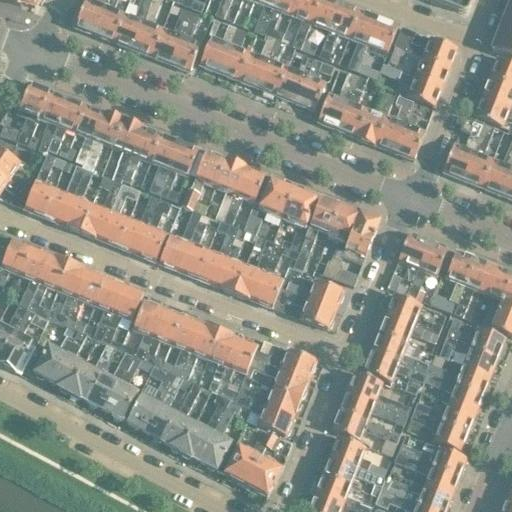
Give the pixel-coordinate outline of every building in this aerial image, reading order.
[(0,0),(20,7),(20,5),(35,9),(37,0),(0,0)] [(110,0),(86,0),(82,12),(77,14),(73,24),(75,29),(94,36),(107,4),(108,5),(110,0)] [(119,0),(110,0),(108,5),(107,4),(94,36),(114,44),(125,16),(115,12),(119,0)] [(125,16),(114,44),(133,52),(152,0),(142,0),(135,20),(125,16)] [(152,0),(133,52),(152,59),(163,31),(153,27),(164,0),(163,0),(152,0)] [(191,11),(193,0),(182,0),(181,7),(191,11)] [(233,0),(222,0),(216,17),(225,21),(233,0)] [(255,0),(233,0),(225,21),(245,28),(246,25),(235,21),(243,0),(246,0),(254,3),(255,0)] [(277,0),(255,0),(254,3),(264,7),(254,32),(263,36),(277,0)] [(299,0),(277,0),(263,36),(266,37),(277,41),(282,44),(285,36),(274,31),(282,13),(292,18),(299,0)] [(299,0),(292,18),(302,22),(292,48),(301,51),(304,44),(311,26),(320,0),(299,0)] [(320,0),(311,26),(330,33),(340,5),(327,0),(320,0)] [(425,0),(461,14),(466,1),(472,4),(473,0),(425,0)] [(511,0),(492,52),(511,59),(511,0)] [(340,5),(330,33),(319,59),(332,64),(335,56),(331,55),(338,36),(349,40),(360,13),(340,5)] [(163,31),(152,59),(170,67),(191,15),(183,12),(173,35),(163,31)] [(360,13),(349,40),(358,44),(348,70),(358,74),(361,65),(368,47),(379,20),(360,13)] [(191,15),(170,67),(190,74),(201,46),(191,42),(200,19),(191,15)] [(398,28),(379,20),(368,47),(375,51),(374,54),(386,59),(398,28)] [(211,40),(200,68),(219,75),(237,31),(229,28),(222,44),(211,40)] [(415,35),(401,29),(394,49),(402,52),(422,60),(450,71),(457,51),(430,40),(426,49),(412,44),(415,35)] [(247,34),(237,31),(219,75),(238,83),(249,55),(240,51),(247,34)] [(260,59),(249,55),(238,83),(257,90),(277,41),(266,37),(264,42),(267,43),(260,59)] [(277,41),(257,90),(276,98),(287,70),(279,66),(286,46),(282,44),(277,41)] [(317,49),(304,44),(301,51),(314,56),(317,49)] [(402,52),(394,49),(388,62),(396,65),(402,52)] [(298,74),(287,70),(276,98),(295,105),(313,60),(304,57),(298,74)] [(334,69),(313,60),(295,105),(315,113),(326,84),(330,83),(334,69)] [(422,60),(418,70),(412,67),(409,77),(414,79),(442,90),(450,71),(422,60)] [(511,65),(497,60),(490,79),(511,88),(511,65)] [(380,73),(361,65),(358,74),(377,82),(380,75),(380,73)] [(383,66),(380,73),(380,75),(398,82),(402,74),(383,66)] [(338,133),(359,79),(351,76),(346,87),(344,87),(339,100),(329,96),(318,124),(338,133)] [(359,79),(338,133),(355,140),(356,141),(368,112),(358,108),(368,83),(359,79)] [(442,90),(414,79),(407,99),(434,110),(442,90)] [(511,88),(490,79),(482,99),(511,110),(511,88)] [(26,121),(21,133),(4,126),(0,137),(0,138),(28,149),(32,139),(34,133),(37,126),(49,93),(30,85),(26,87),(21,100),(24,101),(17,117),(26,121)] [(68,100),(49,93),(37,126),(38,126),(40,121),(48,124),(43,138),(44,138),(38,153),(43,154),(47,154),(47,152),(48,153),(68,100)] [(378,116),(368,112),(356,141),(375,148),(386,119),(395,98),(387,95),(378,116)] [(511,110),(482,99),(474,118),(502,129),(506,119),(511,120),(511,110)] [(68,100),(48,153),(56,156),(65,132),(75,136),(86,107),(68,100)] [(397,123),(386,119),(375,148),(376,147),(395,155),(406,127),(407,124),(414,106),(399,100),(396,106),(403,109),(397,123)] [(423,110),(414,106),(407,124),(416,128),(420,119),(429,123),(433,113),(423,110)] [(105,114),(86,107),(75,136),(85,140),(76,165),(84,169),(105,114)] [(105,114),(84,169),(83,171),(85,172),(92,175),(103,148),(112,151),(124,121),(105,114)] [(464,150),(454,147),(443,175),(463,182),(485,127),(465,119),(460,132),(470,136),(464,150)] [(124,121),(112,151),(122,155),(111,183),(120,186),(143,128),(124,121)] [(425,134),(406,127),(395,155),(413,162),(425,134)] [(493,130),(485,127),(463,182),(482,190),(493,161),(483,157),(493,130)] [(143,129),(143,128),(120,186),(121,187),(128,190),(140,162),(150,166),(161,137),(143,130),(143,129)] [(161,137),(150,166),(159,170),(152,187),(149,186),(145,197),(150,199),(157,202),(180,144),(161,137)] [(38,142),(32,139),(28,149),(35,151),(38,142)] [(0,141),(0,176),(20,190),(23,191),(32,194),(35,186),(25,183),(14,175),(29,153),(0,141)] [(493,161),(482,190),(500,197),(511,168),(511,141),(503,165),(493,161)] [(199,152),(180,144),(157,202),(159,203),(166,206),(177,177),(188,181),(199,152)] [(66,160),(71,148),(69,147),(66,153),(61,151),(59,157),(66,160)] [(75,149),(71,148),(66,160),(71,162),(76,151),(75,150),(75,149)] [(225,161),(206,154),(191,192),(188,190),(180,210),(192,214),(193,215),(200,197),(204,187),(214,191),(226,161),(225,161)] [(35,186),(32,194),(25,212),(44,220),(55,192),(44,188),(51,168),(62,173),(66,164),(65,163),(47,156),(41,171),(35,186)] [(226,161),(214,191),(226,196),(215,223),(219,225),(223,226),(246,169),(226,161)] [(76,167),(65,163),(66,164),(62,173),(72,176),(76,167)] [(511,168),(500,197),(511,201),(511,168)] [(55,192),(44,220),(62,227),(85,172),(83,171),(82,172),(76,169),(65,196),(55,192)] [(246,169),(223,226),(231,229),(242,202),(254,206),(265,178),(265,177),(246,170),(246,169)] [(85,172),(62,227),(69,230),(81,235),(92,207),(82,203),(93,177),(91,176),(92,175),(85,172)] [(0,176),(0,195),(4,190),(15,197),(19,199),(23,191),(20,190),(0,176)] [(238,232),(235,240),(239,242),(239,241),(243,243),(246,235),(255,239),(265,215),(281,222),(295,189),(271,180),(265,178),(254,206),(242,234),(238,232)] [(102,211),(92,207),(81,235),(92,240),(92,239),(99,242),(121,187),(120,186),(111,183),(111,184),(102,180),(99,190),(109,194),(102,211)] [(128,190),(121,187),(99,242),(118,250),(129,222),(118,218),(126,200),(136,204),(139,195),(128,191),(128,190)] [(317,198),(295,189),(281,222),(304,231),(317,198)] [(15,197),(10,206),(25,212),(32,194),(23,191),(19,199),(15,197)] [(139,226),(129,222),(118,250),(136,257),(159,203),(157,202),(150,199),(139,226)] [(299,255),(297,262),(293,270),(303,274),(319,232),(329,236),(341,207),(321,200),(305,240),(299,255)] [(166,206),(159,203),(136,257),(155,265),(167,237),(156,233),(162,218),(174,223),(179,212),(166,206)] [(341,207),(329,236),(327,240),(338,244),(331,263),(328,264),(322,277),(351,288),(334,282),(360,215),(341,207)] [(193,215),(192,214),(181,242),(170,238),(159,266),(178,274),(201,218),(193,215)] [(380,223),(360,215),(334,282),(351,288),(353,289),(380,223)] [(210,221),(201,218),(178,274),(197,281),(208,253),(199,250),(210,221)] [(208,253),(197,281),(216,289),(232,247),(235,240),(238,232),(231,230),(231,229),(223,226),(219,225),(215,234),(226,238),(218,257),(208,253)] [(295,236),(289,251),(299,255),(305,240),(295,236)] [(403,281),(393,277),(387,291),(407,298),(428,244),(420,241),(419,238),(413,236),(411,237),(409,236),(398,264),(408,268),(403,281)] [(0,272),(0,292),(1,293),(8,275),(19,279),(31,250),(12,242),(5,259),(1,268),(0,272)] [(436,247),(428,244),(407,298),(430,307),(434,296),(420,290),(426,274),(436,279),(447,252),(445,251),(444,248),(439,246),(436,247)] [(240,250),(232,247),(216,289),(223,291),(222,292),(234,296),(245,268),(235,264),(240,250)] [(272,254),(269,262),(253,303),(254,304),(254,303),(272,311),(280,291),(283,283),(274,279),(283,257),(297,262),(299,255),(289,251),(288,252),(275,247),(272,254)] [(24,295),(18,308),(27,312),(33,299),(50,257),(31,250),(19,279),(30,284),(25,296),(24,295)] [(441,279),(434,296),(430,307),(454,316),(476,261),(457,253),(446,280),(441,279)] [(33,299),(27,312),(41,320),(45,323),(49,313),(38,308),(46,290),(57,295),(69,264),(57,259),(57,260),(50,257),(33,299)] [(245,268),(234,296),(253,303),(269,262),(261,259),(256,273),(245,268)] [(476,261),(454,316),(462,320),(473,291),(483,296),(494,268),(476,261)] [(49,313),(45,323),(48,324),(57,325),(65,328),(87,272),(80,269),(69,264),(57,295),(67,299),(59,317),(49,313)] [(511,274),(494,268),(483,296),(493,299),(482,327),(491,331),(511,278),(511,274)] [(87,272),(65,328),(67,330),(78,335),(83,337),(87,327),(76,323),(83,305),(94,309),(106,280),(87,272)] [(511,278),(491,331),(511,339),(511,278)] [(285,279),(283,283),(280,291),(336,313),(343,294),(314,282),(310,293),(290,285),(291,281),(285,279)] [(87,327),(83,337),(87,338),(101,345),(124,287),(106,280),(94,309),(104,314),(97,331),(87,327)] [(124,287),(101,345),(107,348),(115,352),(119,354),(122,347),(111,342),(114,332),(115,333),(120,321),(131,325),(143,295),(124,287)] [(336,313),(280,291),(272,311),(281,314),(285,302),(304,310),(299,321),(328,332),(336,313)] [(421,308),(394,297),(386,316),(413,327),(424,331),(438,337),(442,328),(417,317),(421,308)] [(137,354),(122,347),(119,354),(125,356),(133,360),(141,363),(143,364),(146,354),(163,311),(144,304),(133,334),(143,338),(137,354)] [(0,327),(0,360),(27,312),(18,308),(6,331),(0,327)] [(146,354),(143,364),(154,369),(161,373),(165,364),(154,360),(160,345),(170,349),(182,319),(163,311),(146,354)] [(27,312),(0,360),(0,365),(20,376),(36,346),(21,339),(28,327),(35,331),(41,320),(27,312)] [(413,327),(386,316),(378,335),(406,346),(410,337),(435,346),(438,337),(424,331),(413,327)] [(174,368),(165,364),(161,373),(175,379),(179,381),(201,326),(182,319),(170,349),(180,353),(174,368)] [(454,321),(446,340),(497,360),(505,341),(478,330),(474,340),(457,334),(461,323),(454,321)] [(201,326),(179,381),(183,382),(186,384),(192,372),(197,359),(208,364),(219,333),(208,328),(208,329),(201,326)] [(48,348),(33,375),(51,385),(78,335),(67,330),(63,337),(67,339),(59,353),(48,348)] [(219,333),(208,364),(217,368),(207,393),(214,396),(238,341),(231,338),(219,333)] [(83,337),(78,335),(51,385),(58,388),(58,389),(68,395),(84,366),(74,361),(87,338),(83,337)] [(378,335),(371,354),(425,376),(429,367),(402,356),(406,346),(378,335)] [(497,360),(446,340),(439,359),(448,363),(452,352),(467,358),(462,369),(490,380),(497,360)] [(238,341),(214,396),(217,398),(229,403),(233,405),(237,397),(240,390),(229,386),(234,374),(245,379),(248,370),(249,370),(253,360),(256,352),(257,348),(238,341)] [(256,352),(253,360),(308,383),(316,363),(287,352),(283,363),(267,357),(271,346),(264,343),(260,353),(256,352)] [(84,366),(68,395),(80,401),(80,400),(87,404),(102,377),(115,352),(107,348),(93,372),(84,366)] [(371,354),(363,374),(391,385),(395,374),(415,382),(412,388),(419,391),(421,387),(425,376),(371,354)] [(102,377),(87,404),(105,413),(133,360),(125,356),(112,382),(102,377)] [(133,360),(105,413),(123,422),(137,396),(126,390),(141,363),(133,360)] [(308,383),(253,360),(249,370),(275,380),(271,389),(301,401),(306,390),(305,390),(308,383)] [(429,367),(425,376),(482,398),(490,380),(462,369),(459,378),(431,367),(429,367)] [(161,373),(154,369),(149,378),(162,385),(151,404),(141,398),(127,425),(145,434),(175,379),(161,373)] [(382,385),(354,375),(347,394),(374,405),(408,418),(411,410),(378,397),(382,385)] [(425,376),(421,387),(423,388),(424,385),(452,396),(448,406),(475,417),(482,398),(425,376)] [(175,379),(145,434),(162,444),(163,444),(176,417),(175,417),(167,412),(183,382),(179,381),(175,379)] [(244,380),(240,390),(237,397),(294,420),(301,401),(271,389),(267,401),(248,393),(252,383),(244,380)] [(193,387),(175,417),(176,417),(163,444),(169,448),(180,454),(194,426),(185,421),(201,390),(193,387)] [(374,405),(347,394),(339,413),(367,424),(371,415),(395,425),(403,429),(408,418),(374,405)] [(294,420),(237,397),(233,405),(240,408),(261,416),(257,427),(286,439),(294,420)] [(204,432),(194,426),(180,454),(191,460),(198,463),(229,403),(217,398),(213,405),(218,407),(204,432)] [(233,405),(229,403),(198,463),(216,472),(231,445),(220,439),(234,414),(236,415),(240,408),(233,405)] [(444,415),(418,404),(414,413),(468,435),(475,417),(448,406),(444,415)] [(367,424),(339,413),(332,433),(360,444),(364,433),(386,442),(397,446),(400,437),(390,432),(367,424)] [(468,435),(414,413),(411,422),(438,433),(433,444),(460,454),(468,435)] [(266,448),(272,438),(263,435),(258,445),(266,448)] [(292,446),(272,438),(266,448),(287,458),(292,446)] [(365,451),(337,439),(330,459),(384,480),(387,472),(361,461),(365,451)] [(239,447),(224,476),(245,488),(261,459),(239,447)] [(401,447),(398,456),(459,480),(466,461),(441,451),(436,460),(401,447)] [(459,480),(398,456),(397,455),(394,464),(428,477),(425,487),(452,498),(459,480)] [(282,470),(261,459),(245,488),(267,499),(273,487),(274,487),(276,483),(275,482),(282,470)] [(384,480),(330,459),(322,478),(350,489),(354,479),(375,487),(371,497),(377,499),(378,500),(381,492),(384,483),(383,483),(384,480)] [(350,489),(322,478),(315,497),(353,511),(370,511),(372,510),(346,500),(350,489)] [(421,498),(384,483),(381,492),(430,511),(446,511),(452,498),(425,487),(421,498)] [(378,500),(377,499),(375,506),(380,509),(387,511),(389,507),(402,511),(430,511),(381,492),(378,500)] [(353,511),(315,497),(308,511),(353,511)] [(511,511),(511,499),(508,498),(502,511),(511,511)]
